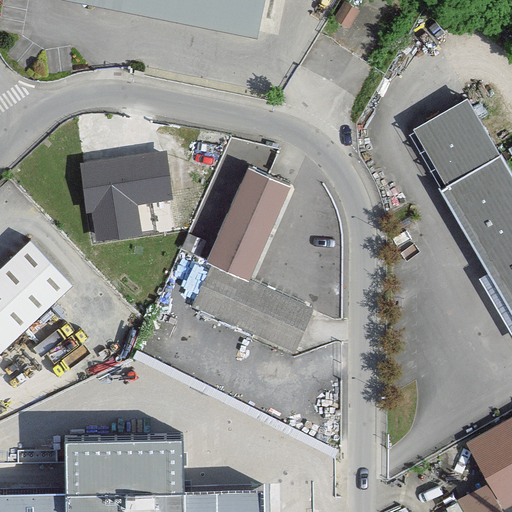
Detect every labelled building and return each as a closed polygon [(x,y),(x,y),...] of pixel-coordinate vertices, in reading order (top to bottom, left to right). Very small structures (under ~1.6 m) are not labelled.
[(259,0),(80,0),(84,5),(92,0),(101,0),(107,1),(253,29),(259,0)] [(359,10),(348,4),(340,19),(351,25),(359,10)] [(471,96),(409,130),(441,186),(502,151),(471,96)] [(511,168),(502,151),(441,186),(511,310),(511,168)] [(165,153),(86,166),(91,202),(96,201),(101,236),(140,230),(136,200),(172,195),(165,153)] [(209,260),(249,279),(294,186),(271,175),(253,167),(209,260)] [(75,282),(33,238),(30,241),(0,268),(0,350),(0,351),(41,313),(42,313),(75,282)] [(255,335),(293,354),(306,327),(313,311),(214,264),(192,305),(255,335)] [(511,422),(474,445),(494,479),(507,500),(511,497),(511,422)] [(0,487),(0,511),(269,511),(270,483),(185,485),(184,432),(66,435),(68,486),(0,487)] [(499,511),(483,485),(466,496),(475,511),(499,511)]
